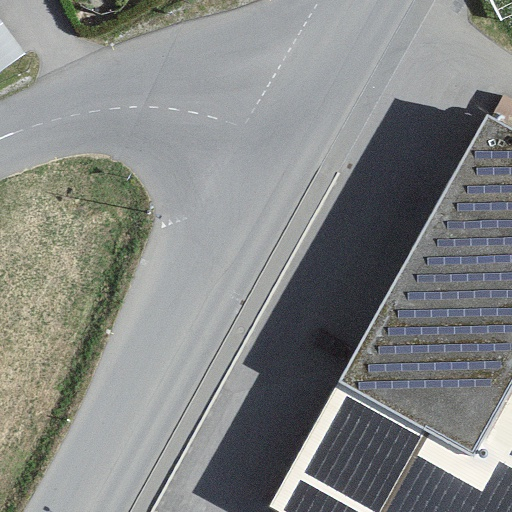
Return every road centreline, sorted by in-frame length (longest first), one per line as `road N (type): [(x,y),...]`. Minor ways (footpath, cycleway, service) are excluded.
road 1 (primary): [(339,51),(83,511)]
road 2 (tertiary): [(0,135),(193,46),(240,35),(339,51)]
